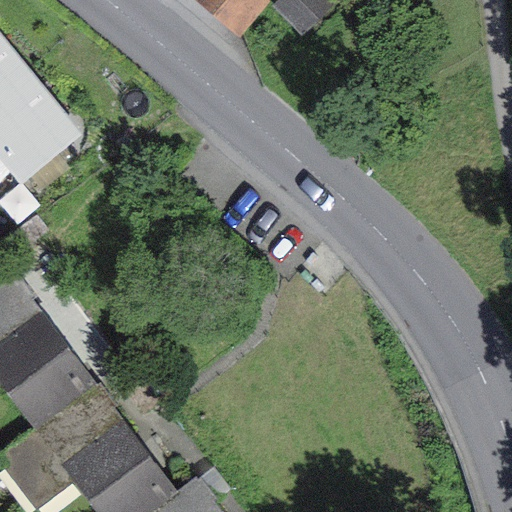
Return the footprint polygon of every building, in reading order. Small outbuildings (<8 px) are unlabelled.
[(208,0),(247,36),(280,0),(208,0)] [(0,184),(22,168),(32,181),(85,140),(6,41),(0,32),(0,184)] [(20,282),(0,296),(0,386),(8,380),(46,429),(100,386),(20,282)] [(171,511),(189,498),(100,386),(46,429),(4,462),(43,511),(57,511),(90,486),(110,511),(171,511)] [(200,511),(189,498),(171,511),(200,511)]
